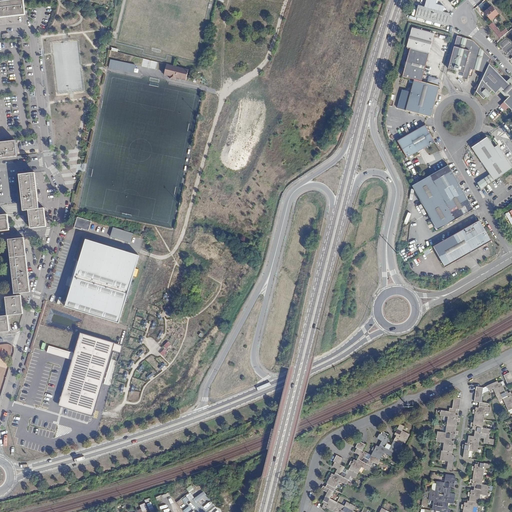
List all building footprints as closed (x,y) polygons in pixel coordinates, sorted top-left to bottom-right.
[(0,17),(25,14),(23,0),(9,0),(0,1),(0,17)] [(416,18),(447,27),(450,16),(433,11),(435,3),(431,2),(431,0),(424,0),(424,5),(423,4),(422,8),(419,7),(416,18)] [(491,7),(485,13),(490,20),(497,14),(491,7)] [(488,25),(497,36),(500,39),(503,36),(491,23),(488,25)] [(412,49),(404,77),(415,80),(423,82),(432,51),(436,35),(415,29),(410,45),(409,49),(412,49)] [(458,37),(449,69),(464,74),(468,63),(488,68),(490,65),(492,61),(471,40),(458,37)] [(132,71),(135,69),(136,65),(111,60),(109,68),(133,73),(132,71)] [(468,63),(464,74),(463,79),(468,80),(471,70),(485,73),(488,68),(468,63)] [(511,113),(511,82),(508,78),(505,81),(490,65),(488,68),(485,73),(475,91),(484,100),(486,98),(487,98),(485,96),(488,94),(489,96),(490,95),(492,93),(495,96),(499,93),(507,102),(503,105),(511,113)] [(185,81),(188,71),(167,66),(164,76),(170,77),(170,80),(175,81),(176,79),(185,81)] [(75,79),(57,80),(58,94),(83,91),(81,75),(75,76),(75,79)] [(403,91),(398,109),(406,111),(406,112),(411,113),(415,114),(432,119),(432,118),(432,116),(433,113),(435,106),(440,87),(423,82),(415,80),(411,94),(403,91)] [(425,124),(397,140),(407,157),(435,141),(425,124)] [(470,149),(489,175),(478,184),(482,190),(511,169),(511,167),(495,146),(492,148),(485,138),(470,149)] [(17,156),(15,140),(0,142),(0,158),(1,158),(17,156)] [(448,166),(412,186),(437,229),(472,209),(448,166)] [(31,228),(46,226),(44,208),(38,209),(34,172),(19,174),(23,210),(28,210),(31,228)] [(0,230),(9,230),(8,214),(0,215),(0,230)] [(85,230),(88,221),(74,217),(72,226),(85,230)] [(434,247),(445,267),(492,241),(480,220),(434,247)] [(127,242),(130,233),(110,227),(107,236),(127,242)] [(152,237),(150,242),(159,245),(161,240),(152,237)] [(30,292),(24,238),(8,239),(14,293),(30,292)] [(74,272),(63,308),(116,324),(124,298),(123,298),(126,285),(128,285),(136,255),(83,240),(76,263),(74,263),(71,271),(74,272)] [(5,297),(7,315),(23,313),(21,295),(5,297)] [(0,316),(0,331),(9,331),(7,315),(0,316)] [(80,333),(59,405),(94,415),(115,343),(80,333)] [(511,407),(511,390),(507,392),(503,383),(505,382),(504,379),(497,381),(496,380),(487,383),(488,387),(493,385),(498,398),(504,396),(509,409),(511,407)] [(470,436),(469,445),(465,445),(464,449),(466,449),(465,458),(469,459),(470,451),(479,453),(481,439),(486,440),(485,444),(495,446),(496,441),(490,440),(491,431),(483,430),(486,414),(494,415),(495,411),(492,410),(493,405),(483,404),(485,389),(478,388),(476,403),(481,403),(480,407),(482,407),(482,409),(477,408),(476,411),(474,410),(474,414),(476,415),(475,422),(473,422),(472,426),(474,426),(473,429),(478,430),(478,433),(476,433),(476,437),(470,436)] [(445,453),(443,463),(451,464),(450,472),(455,472),(456,462),(458,463),(458,459),(456,457),(454,456),(455,450),(457,450),(457,445),(455,445),(455,443),(454,442),(454,438),(456,438),(456,436),(459,436),(459,432),(457,432),(458,423),(462,423),(462,419),(460,419),(460,416),(457,416),(457,414),(458,410),(461,411),(462,400),(455,399),(454,410),(451,409),(450,413),(442,412),(442,417),(450,418),(448,434),(440,433),(438,443),(446,444),(445,453)] [(358,511),(355,510),(358,506),(348,501),(346,505),(331,497),(341,480),(348,483),(353,475),(358,478),(365,466),(372,470),(377,461),(382,464),(388,452),(395,456),(400,448),(405,451),(409,443),(410,444),(415,435),(407,431),(410,427),(406,424),(400,433),(402,434),(396,445),(391,443),(393,439),(392,438),(394,435),(388,431),(386,435),(384,433),(382,438),(387,441),(385,444),(386,446),(385,448),(381,445),(379,448),(377,447),(375,450),(377,452),(373,459),(369,456),(371,452),(366,450),(370,444),(363,440),(360,446),(361,447),(359,452),(363,454),(361,458),(363,459),(362,461),(358,459),(356,462),(354,461),(352,464),(354,465),(352,469),(347,466),(343,464),(347,458),(340,454),(336,460),(338,461),(336,465),(340,468),(338,472),(340,473),(339,474),(334,472),(329,481),(329,482),(327,485),(324,484),(323,487),(329,491),(324,498),(327,500),(324,505),(327,506),(326,508),(329,510),(331,508),(337,511),(346,511),(347,511),(358,511)] [(21,446),(24,438),(18,436),(15,444),(21,446)] [(31,459),(32,453),(37,455),(39,446),(35,445),(36,441),(28,439),(24,457),(31,459)] [(475,467),(475,471),(477,471),(476,480),(474,480),(473,484),(475,484),(475,487),(479,487),(479,491),(474,491),(474,493),(471,493),(471,497),(473,497),(472,504),(467,504),(467,506),(464,506),(464,510),(466,510),(465,511),(474,511),(476,508),(480,508),(482,494),(490,496),(492,486),(482,485),(485,469),(493,470),(493,465),(483,464),(483,466),(478,465),(478,467),(475,467)] [(434,483),(433,492),(428,492),(427,501),(433,502),(432,511),(440,511),(449,511),(450,510),(444,509),(445,507),(447,507),(447,503),(452,504),(453,494),(448,493),(448,488),(446,488),(446,486),(451,487),(452,484),(454,484),(454,480),(452,480),(452,475),(442,475),(441,483),(434,483)] [(185,503),(193,497),(190,493),(182,499),(185,503)] [(165,500),(158,505),(162,511),(163,511),(170,508),(165,500)] [(148,511),(145,503),(140,505),(141,509),(137,510),(138,511),(148,511)]
